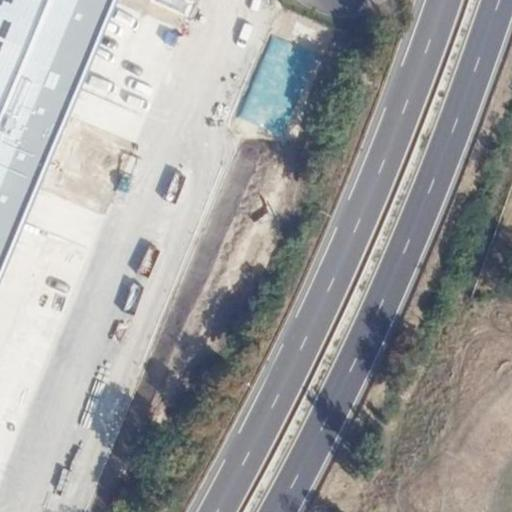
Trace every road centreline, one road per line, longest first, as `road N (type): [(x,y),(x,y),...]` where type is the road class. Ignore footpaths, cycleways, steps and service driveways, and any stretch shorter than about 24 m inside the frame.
road 1 (primary): [(445,0),(348,257),(219,511)]
road 2 (primary): [(281,511),(422,221),(500,0)]
